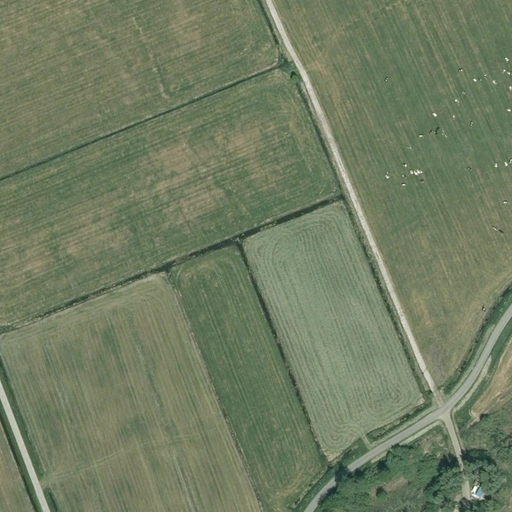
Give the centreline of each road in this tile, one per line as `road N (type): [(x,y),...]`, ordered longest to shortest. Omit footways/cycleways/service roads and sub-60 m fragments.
road 1 (unclassified): [(308,511),(356,464),(451,402),(511,309)]
road 2 (unclassified): [(45,511),(0,391)]
